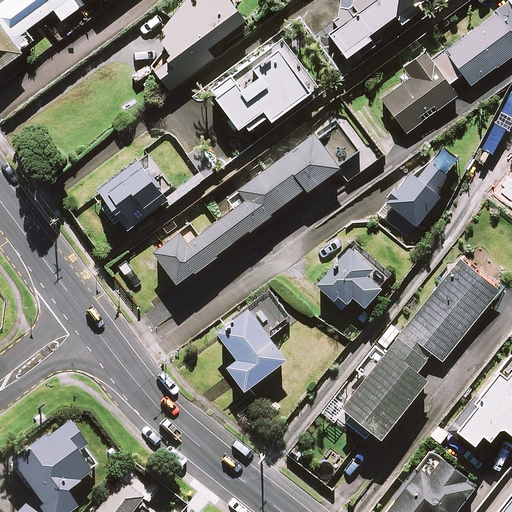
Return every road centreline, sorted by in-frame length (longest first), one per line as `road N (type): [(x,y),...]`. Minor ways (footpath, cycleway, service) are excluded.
road 1 (tertiary): [(89,320),(162,414),(285,511)]
road 2 (tertiary): [(0,201),(89,320)]
